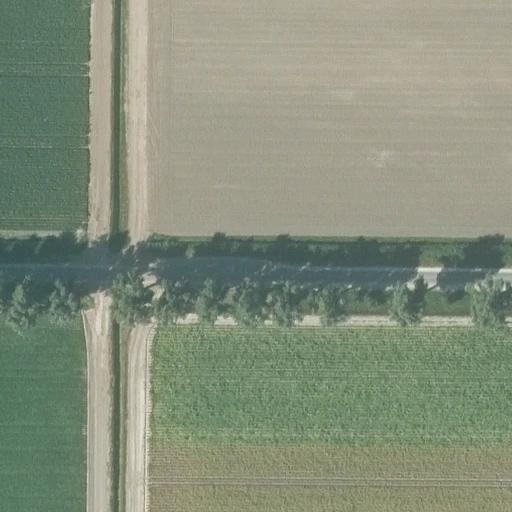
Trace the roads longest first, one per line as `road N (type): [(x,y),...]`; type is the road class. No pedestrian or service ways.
road 1 (unclassified): [(0,274),(511,278)]
road 2 (unknown): [(99,511),(101,274)]
